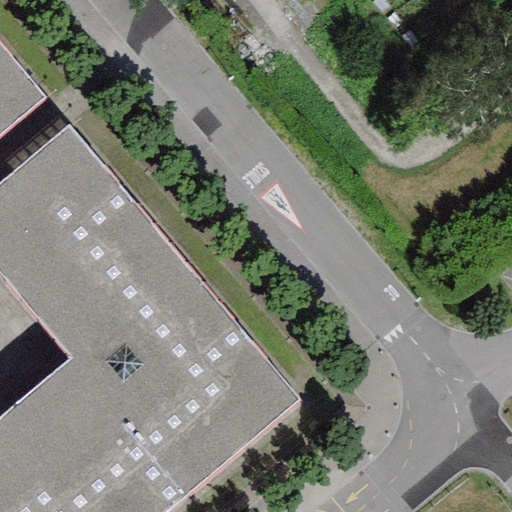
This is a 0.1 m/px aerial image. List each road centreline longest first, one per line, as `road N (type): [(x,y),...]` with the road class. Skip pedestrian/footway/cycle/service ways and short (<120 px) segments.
road 1 (residential): [(467,423),(113,0)]
road 2 (residential): [(365,511),(467,423)]
